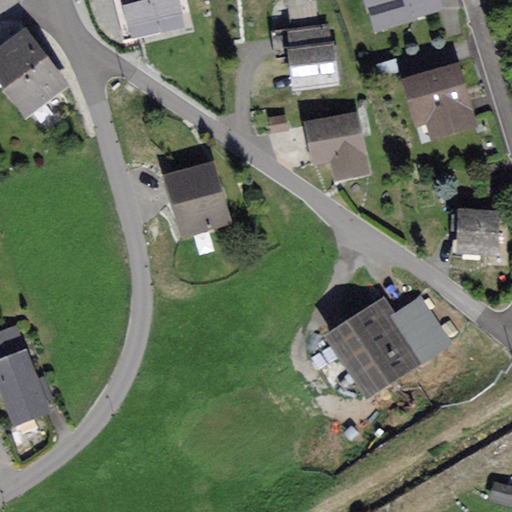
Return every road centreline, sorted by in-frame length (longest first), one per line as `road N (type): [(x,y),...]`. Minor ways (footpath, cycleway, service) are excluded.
road 1 (residential): [(511,344),(410,263),(95,60),(50,6)]
road 2 (unclassified): [(50,6),(97,111),(142,260),(140,339),(107,408),(72,446),(0,496)]
road 3 (residential): [(511,122),(473,0)]
